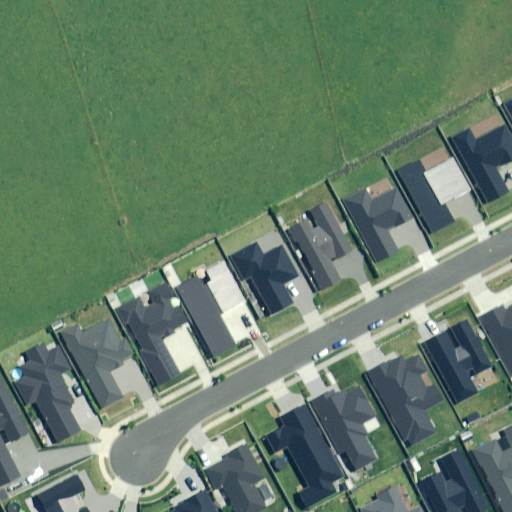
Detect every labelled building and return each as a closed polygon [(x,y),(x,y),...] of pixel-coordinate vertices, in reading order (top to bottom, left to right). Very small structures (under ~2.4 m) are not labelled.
[(471,128),(452,138),(487,202),(508,191),(496,168),(511,158),(511,139),(505,126),(478,141),(471,128)] [(420,159),(397,171),(431,233),(454,221),(445,203),(470,190),(453,159),(427,172),(420,159)] [(365,189),(343,201),(377,262),(399,250),(389,230),(413,217),(396,188),(372,201),(365,189)] [(314,216),(287,230),(295,243),(297,242),(314,272),(311,274),(320,290),(341,278),(332,261),(352,251),(325,202),(310,210),(314,216)] [(274,233),(231,256),(264,318),(293,302),(283,284),(297,276),(274,233)] [(198,277),(177,289),(214,356),(235,344),(219,315),(245,301),(224,263),(208,272),(213,281),(203,286),(198,277)] [(139,297),(116,309),(125,325),(129,322),(143,347),(139,350),(159,387),(181,375),(161,338),(189,323),(167,282),(149,291),(155,301),(145,307),(139,297)] [(503,305),(478,318),(511,377),(511,376),(511,307),(506,311),(503,305)] [(77,324),(60,333),(102,410),(125,398),(109,369),(133,356),(123,338),(120,340),(109,320),(83,334),(77,324)] [(466,321),(425,343),(458,402),(477,391),(470,377),(491,365),(466,321)] [(49,351),(45,343),(26,352),(29,360),(20,365),(25,376),(14,382),(26,406),(36,401),(56,442),(79,431),(67,406),(74,402),(60,373),(69,368),(58,347),(49,351)] [(401,356),(368,374),(408,445),(435,430),(424,410),(443,399),(434,384),(427,389),(419,374),(426,370),(418,356),(405,363),(401,356)] [(27,433),(0,377),(0,484),(19,475),(4,444),(27,433)] [(333,390),(312,402),(340,452),(345,449),(357,470),(378,459),(365,435),(367,434),(361,423),(374,415),(358,387),(338,398),(333,390)] [(345,474),(306,404),(281,417),(286,427),(267,438),(275,453),(287,447),(309,487),(298,494),(306,508),(335,492),(330,482),(345,474)] [(511,511),(511,427),(505,431),(511,445),(511,447),(503,452),(497,441),(476,451),(505,511),(511,511)] [(263,479),(246,444),(222,455),(225,461),(206,470),(215,489),(223,485),(235,511),(251,511),(264,506),(253,484),(263,479)] [(420,483),(433,511),(480,511),(487,509),(458,450),(442,458),(447,470),(420,483)] [(87,511),(88,511),(86,511),(62,511),(56,500),(83,487),(77,475),(37,494),(45,511),(87,511)] [(360,510),(361,511),(422,511),(420,507),(409,511),(407,511),(396,487),(377,496),(379,500),(360,510)] [(180,510),(174,511),(218,511),(208,490),(177,505),(180,510)]
